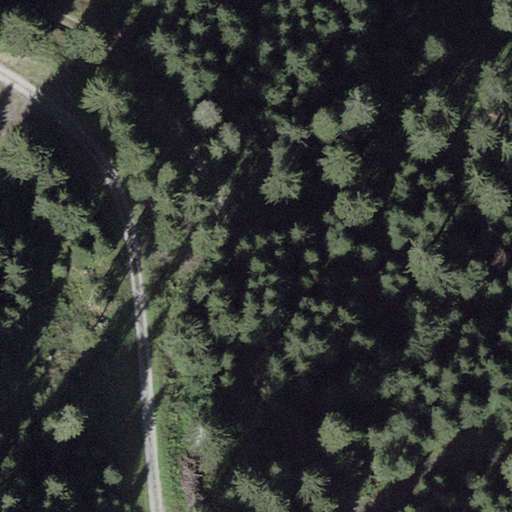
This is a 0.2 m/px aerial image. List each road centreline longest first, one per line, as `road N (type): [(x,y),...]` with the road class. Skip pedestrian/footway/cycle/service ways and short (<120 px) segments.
road 1 (track): [(511,461),(442,461),(361,511),(340,499),(254,378),(215,210),(159,107),(69,17),(0,2)]
road 2 (track): [(0,75),(50,104),(95,154),(129,221),(139,372),(160,511)]
